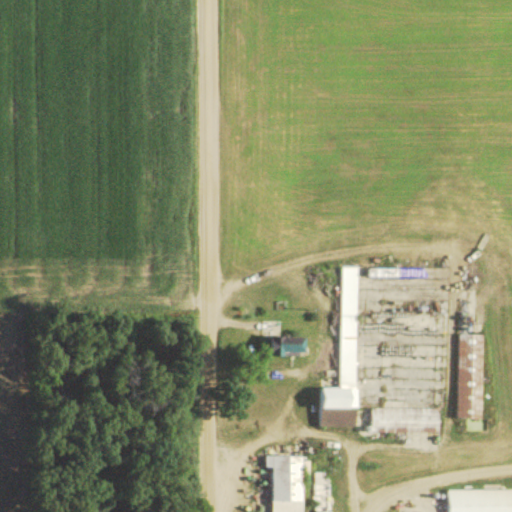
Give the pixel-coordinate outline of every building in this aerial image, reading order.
[(355,271),(335,271),(335,392),(313,392),(313,432),(354,432),(355,271)] [(276,325),(258,325),(258,361),(295,361),(295,342),(276,342),(276,325)] [(481,338),(456,338),(454,423),(479,424),(481,338)] [(436,413),(368,413),(368,437),(436,437),(436,413)] [(297,511),(298,462),(264,461),(263,473),(267,473),(267,511),(297,511)] [(328,511),(328,477),(313,477),(312,511),(328,511)] [(511,511),(511,494),(445,495),(445,511),(511,511)]
